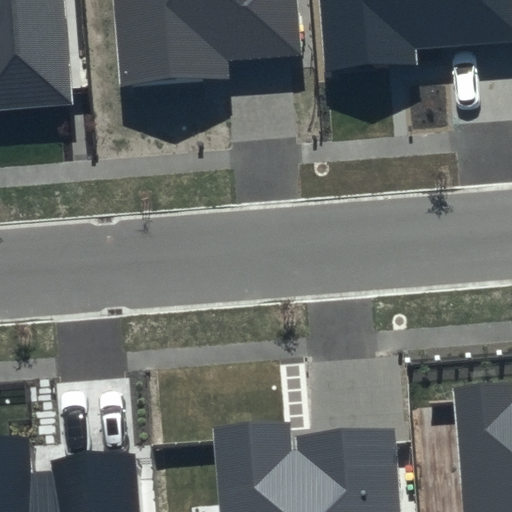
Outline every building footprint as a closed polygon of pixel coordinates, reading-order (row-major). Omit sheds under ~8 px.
[(64,0),(0,0),(0,108),(72,103),(64,0)] [(112,0),(118,84),(230,76),(229,61),(297,56),(292,0),(112,0)] [(511,0),(316,0),(321,72),(418,66),(417,47),(511,40),(511,0)] [(511,511),(511,383),(454,388),(463,511),(511,511)] [(288,428),(217,433),(222,511),(402,511),(396,429),(289,437),(288,428)] [(28,436),(0,437),(0,511),(140,511),(136,453),(50,459),(51,470),(31,471),(28,436)]
